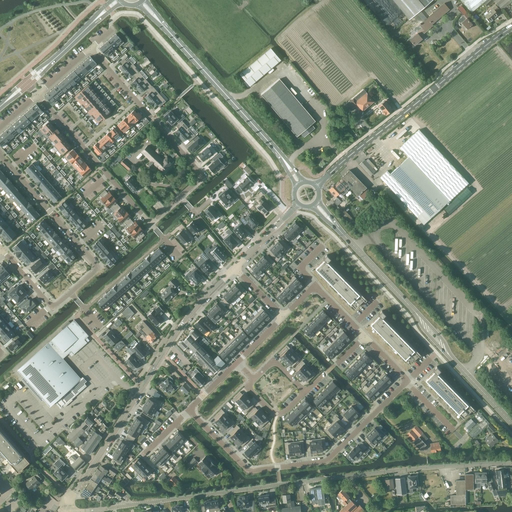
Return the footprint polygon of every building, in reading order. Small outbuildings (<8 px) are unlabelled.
[(422,28),(425,31),(433,25),(432,24),(449,9),(444,4),(424,21),(417,12),(431,0),(393,0),(410,19),(413,16),(420,23),(418,24),(419,25),(422,28)] [(511,0),(460,0),(471,13),(486,0),(493,0),(502,10),(511,1),(511,0)] [(495,12),(498,9),(495,5),(491,8),(492,9),(485,16),(490,22),(498,15),(495,12)] [(471,19),(466,13),(458,19),(467,29),(472,25),(469,21),(471,19)] [(422,28),(412,36),(413,37),(409,40),(414,46),(422,39),(420,36),(425,31),(422,28)] [(116,33),(112,37),(118,44),(120,46),(124,43),(116,33)] [(118,44),(112,37),(108,41),(114,48),(118,44)] [(114,48),(108,41),(104,44),(111,53),(115,49),(114,48)] [(104,44),(100,48),(107,57),(112,53),(111,53),(104,44)] [(271,47),(240,73),(250,85),(281,59),(271,47)] [(90,56),(86,60),(92,67),(97,64),(94,61),(95,61),(93,58),(92,59),(90,56)] [(123,73),(133,64),(126,57),(121,62),(123,64),(119,68),(123,73)] [(86,60),(82,64),(88,71),(92,67),(86,60)] [(82,64),(78,67),(84,74),(86,76),(90,73),(88,71),(82,64)] [(133,77),(140,72),(133,64),(123,73),(128,78),(131,75),(133,77)] [(78,67),(74,71),(80,78),(84,74),(78,67)] [(74,71),(70,74),(76,82),(77,82),(81,79),(80,78),(74,71)] [(146,79),(139,72),(140,72),(133,77),(136,80),(132,83),(136,88),(146,79)] [(70,74),(66,78),(72,85),(76,82),(70,74)] [(66,78),(62,82),(68,89),(72,85),(66,78)] [(311,124),(315,121),(280,78),(261,94),(296,136),(300,133),(303,137),(314,128),(311,124)] [(152,87),(146,79),(136,88),(140,93),(144,89),(146,92),(152,86),(152,87)] [(62,82),(57,85),(65,93),(69,90),(68,89),(62,82)] [(57,85),(53,89),(60,96),(61,97),(65,93),(57,85)] [(88,85),(82,91),(85,95),(91,89),(88,85)] [(149,102),(159,94),(152,86),(146,92),(148,94),(145,97),(149,102)] [(53,89),(49,92),(56,100),(60,96),(53,89)] [(91,89),(85,95),(88,98),(95,93),(91,89)] [(362,111),(373,102),(364,90),(344,106),(349,112),(357,105),(362,111)] [(82,91),(75,97),(78,100),(85,95),(82,91)] [(49,92),(45,96),(47,98),(47,99),(49,101),(51,103),(56,100),(49,92)] [(95,93),(88,98),(91,102),(98,96),(95,93)] [(160,106),(166,101),(159,94),(149,102),(154,107),(158,104),(160,106)] [(85,95),(78,100),(82,104),(88,98),(85,95)] [(98,96),(91,102),(95,106),(101,100),(98,96)] [(88,98),(82,104),(85,108),(91,102),(88,98)] [(378,107),(385,115),(392,109),(388,104),(390,102),(387,99),(378,107)] [(101,100),(95,106),(98,109),(104,104),(101,100)] [(91,102),(85,108),(88,111),(95,106),(91,102)] [(36,104),(32,107),(39,114),(43,111),(36,104)] [(104,104),(98,109),(101,113),(107,107),(104,104)] [(95,106),(88,111),(91,115),(98,109),(95,106)] [(32,107),(28,111),(35,119),(39,115),(39,114),(32,107)] [(107,107),(101,113),(105,118),(108,115),(107,114),(111,111),(107,107)] [(98,109),(91,115),(95,119),(101,113),(98,109)] [(134,110),(130,114),(136,121),(142,116),(138,112),(137,113),(134,110)] [(28,111),(24,114),(31,123),(35,119),(28,111)] [(176,120),(179,123),(185,118),(182,114),(180,117),(177,114),(175,116),(171,111),(169,113),(168,112),(165,115),(165,116),(164,117),(167,120),(168,120),(172,124),(176,120)] [(101,113),(95,119),(98,122),(101,119),(102,120),(105,118),(101,113)] [(31,123),(24,114),(20,118),(27,126),(31,123)] [(126,118),(132,125),(136,121),(130,114),(126,117),(126,118)] [(359,124),(353,117),(350,119),(355,125),(357,123),(358,125),(359,124)] [(20,118),(16,122),(22,129),(24,131),(28,127),(27,126),(20,118)] [(126,118),(122,121),(129,129),(128,128),(132,125),(126,118)] [(122,121),(118,125),(125,133),(129,129),(122,121)] [(182,121),(176,126),(179,129),(175,132),(179,137),(189,129),(182,121)] [(16,122),(12,125),(18,133),(22,129),(16,122)] [(49,122),(39,130),(43,134),(45,132),(46,132),(53,126),(52,126),(51,125),(49,122)] [(12,125),(8,129),(14,136),(15,138),(20,134),(18,133),(12,125)] [(53,126),(46,132),(49,136),(47,138),(57,129),(56,130),(55,129),(53,126)] [(115,130),(114,128),(110,132),(109,132),(116,139),(120,136),(121,137),(124,135),(117,128),(115,130)] [(8,129),(4,132),(10,140),(14,136),(8,129)] [(57,129),(47,138),(51,142),(61,134),(60,133),(59,132),(57,129)] [(189,129),(179,137),(183,142),(187,138),(190,141),(195,136),(189,129)] [(423,224),(468,183),(420,131),(400,149),(408,157),(390,174),(387,171),(380,177),(423,224)] [(4,132),(0,135),(0,136),(6,143),(10,140),(4,132)] [(109,132),(105,135),(112,143),(116,139),(109,132)] [(61,134),(51,142),(53,141),(56,144),(54,146),(54,147),(64,138),(62,135),(60,134),(61,134)] [(105,136),(101,139),(109,147),(108,146),(112,143),(105,135),(105,136)] [(193,140),(195,142),(188,148),(191,150),(192,150),(193,152),(198,148),(199,148),(202,146),(201,145),(203,144),(198,139),(200,138),(197,136),(193,140)] [(64,138),(54,147),(58,151),(67,142),(65,140),(64,140),(63,139),(64,138)] [(101,139),(97,143),(104,151),(109,147),(101,139)] [(67,142),(58,151),(61,155),(70,147),(71,147),(68,144),(67,143),(67,142)] [(97,143),(93,146),(96,149),(94,151),(98,155),(99,154),(100,155),(104,151),(97,143)] [(203,152),(199,155),(203,160),(208,157),(210,160),(218,153),(210,144),(202,150),(203,152)] [(169,166),(163,160),(148,146),(141,152),(151,161),(148,165),(150,168),(154,164),(163,173),(169,166)] [(73,149),(64,157),(68,161),(77,153),(73,149)] [(212,159),(214,162),(212,163),(208,167),(213,173),(214,173),(220,167),(221,169),(225,166),(219,159),(223,156),(220,152),(212,159)] [(77,153),(68,161),(71,165),(80,157),(77,153)] [(167,156),(163,160),(169,166),(174,161),(171,158),(170,159),(167,156)] [(80,157),(71,165),(75,170),(84,162),(80,157)] [(120,163),(129,170),(132,167),(124,159),(120,163)] [(359,164),(370,176),(375,171),(364,159),(359,164)] [(88,166),(84,162),(75,170),(76,169),(79,173),(78,173),(78,174),(88,166)] [(32,163),(25,170),(29,174),(36,167),(32,163)] [(88,166),(78,174),(82,178),(86,174),(87,175),(90,172),(90,171),(91,170),(88,166)] [(36,167),(29,174),(32,178),(39,171),(36,167)] [(341,178),(334,185),(341,192),(343,194),(347,190),(345,188),(348,185),(358,195),(366,187),(349,170),(341,178)] [(43,176),(39,171),(32,178),(36,182),(43,176)] [(39,186),(47,180),(43,176),(36,182),(39,186)] [(132,176),(125,182),(133,192),(140,186),(132,176)] [(238,186),(236,188),(240,192),(242,190),(244,191),(247,188),(250,185),(253,182),(248,176),(247,177),(244,180),(242,182),(239,185),(238,185),(238,186)] [(7,178),(0,184),(4,189),(11,182),(7,178)] [(47,180),(39,186),(43,190),(50,184),(47,180)] [(11,182),(4,189),(7,193),(14,186),(11,183),(11,182)] [(50,184),(43,190),(47,194),(54,188),(50,184)] [(341,192),(334,185),(329,190),(335,197),(336,196),(337,198),(334,200),(338,204),(341,202),(338,198),(339,196),(338,195),(341,192)] [(14,186),(7,193),(11,197),(18,190),(14,186)] [(54,188),(47,194),(50,198),(57,192),(54,188)] [(18,190),(11,197),(14,201),(22,195),(18,190)] [(100,201),(104,205),(113,197),(109,192),(108,193),(105,190),(100,195),(102,198),(101,199),(102,199),(100,201)] [(230,190),(227,193),(226,191),(224,193),(223,193),(222,193),(219,195),(220,196),(219,196),(221,198),(220,199),(223,202),(224,202),(226,205),(230,202),(231,204),(235,201),(234,201),(237,198),(230,190)] [(57,192),(50,198),(54,202),(61,196),(57,192)] [(22,195),(14,201),(18,205),(25,199),(22,195)] [(113,197),(104,205),(107,209),(109,208),(110,208),(110,207),(113,210),(118,205),(116,203),(117,201),(113,197)] [(25,199),(18,205),(21,209),(29,203),(29,202),(25,199)] [(261,204),(258,208),(261,211),(262,210),(265,213),(270,208),(264,201),(261,199),(259,201),(261,204)] [(65,200),(58,207),(61,211),(68,205),(65,200)] [(29,203),(21,209),(25,213),(33,207),(29,203)] [(68,205),(61,211),(65,215),(74,207),(70,203),(68,205)] [(118,205),(113,210),(115,213),(112,215),(117,220),(126,211),(122,207),(121,208),(118,205)] [(206,210),(205,211),(213,220),(218,215),(220,218),(223,215),(218,210),(216,212),(210,206),(209,208),(208,207),(206,209),(206,210)] [(33,207),(25,213),(29,217),(36,211),(32,207),(33,207)] [(74,207),(65,215),(68,219),(76,213),(72,209),(74,207)] [(36,211),(29,217),(32,221),(40,215),(36,211)] [(126,211),(117,220),(119,218),(123,223),(123,222),(126,225),(131,220),(129,217),(130,216),(126,211)] [(76,213),(68,219),(68,220),(69,219),(72,223),(79,217),(76,213)] [(243,217),(240,220),(245,225),(248,223),(253,229),(255,227),(255,226),(258,224),(255,221),(255,220),(253,217),(252,218),(249,214),(244,218),(243,217)] [(79,217),(72,223),(76,227),(85,219),(83,221),(79,217)] [(43,219),(36,226),(40,230),(47,223),(43,219)] [(85,219),(76,227),(79,232),(88,224),(85,219)] [(131,220),(126,225),(128,228),(127,228),(128,229),(126,230),(130,235),(139,226),(135,222),(134,223),(131,220)] [(193,221),(186,226),(187,227),(187,226),(194,234),(193,234),(199,229),(201,232),(205,229),(199,221),(195,224),(192,221),(193,221)] [(1,233),(9,226),(5,222),(0,226),(0,231),(1,233)] [(241,222),(233,229),(234,230),(242,239),(244,237),(244,238),(248,235),(243,229),(245,227),(241,222)] [(293,225),(291,226),(299,235),(300,235),(299,234),(303,230),(300,227),(301,226),(297,222),(296,224),(294,222),(292,224),(293,225)] [(47,223),(40,230),(43,234),(51,228),(47,223)] [(12,230),(9,226),(1,233),(5,237),(12,230)] [(139,226),(130,235),(132,233),(136,238),(137,237),(139,240),(145,235),(142,232),(143,231),(139,226)] [(291,226),(287,230),(296,239),(299,235),(291,226)] [(43,234),(42,236),(45,240),(54,232),(51,228),(43,234)] [(191,241),(194,238),(185,228),(183,231),(182,230),(176,235),(176,236),(184,244),(183,244),(184,244),(190,239),(191,241)] [(229,234),(224,239),(225,240),(224,240),(226,242),(225,243),(228,246),(229,245),(232,249),(234,247),(234,248),(238,245),(237,244),(238,243),(231,236),(234,234),(229,229),(227,231),(229,234)] [(8,241),(16,235),(12,230),(5,237),(8,241)] [(285,231),(282,233),(286,237),(285,238),(288,241),(289,240),(291,242),(291,241),(292,243),(296,239),(287,230),(285,232),(285,231)] [(54,232),(45,240),(49,244),(58,236),(54,231),(54,232)] [(58,236),(49,244),(52,248),(54,246),(61,240),(58,236)] [(101,238),(92,246),(95,250),(105,242),(101,238)] [(61,240),(54,246),(58,250),(65,244),(61,240)] [(276,243),(274,245),(283,255),(287,251),(288,251),(291,248),(282,240),(280,243),(279,241),(277,243),(276,243)] [(24,245),(21,241),(13,247),(17,252),(24,245)] [(105,242),(95,250),(99,254),(106,248),(103,244),(105,242)] [(65,244),(58,250),(61,254),(69,248),(65,244)] [(21,256),(28,249),(24,245),(17,252),(16,253),(19,257),(21,256)] [(271,251),(269,253),(277,262),(280,259),(279,259),(283,255),(274,245),(272,248),(270,250),(271,251)] [(226,256),(217,247),(213,251),(211,249),(206,254),(212,261),(215,258),(219,262),(226,256)] [(61,254),(60,256),(63,260),(72,252),(69,248),(61,254)] [(106,248),(99,254),(102,258),(103,258),(112,250),(110,251),(106,248)] [(159,248),(154,252),(160,259),(165,255),(159,248)] [(24,260),(32,253),(28,249),(21,256),(24,260)] [(112,250),(103,258),(106,262),(115,254),(112,250)] [(28,264),(37,256),(33,251),(32,253),(24,260),(28,264)] [(72,252),(63,260),(65,259),(69,263),(71,261),(72,263),(75,260),(74,258),(76,256),(72,252)] [(160,259),(154,252),(149,256),(156,263),(160,259)] [(203,258),(199,261),(201,264),(200,266),(202,268),(201,269),(204,272),(205,271),(208,274),(211,271),(211,270),(213,268),(208,263),(210,260),(203,252),(200,255),(203,258)] [(119,258),(115,254),(106,262),(110,266),(119,258)] [(261,259),(260,261),(267,268),(271,265),(273,266),(276,263),(267,255),(265,258),(263,256),(261,258),(261,259)] [(331,259),(327,255),(323,258),(324,260),(316,268),(355,308),(363,300),(365,302),(367,300),(329,261),(331,259)] [(149,256),(144,260),(151,268),(156,263),(149,256)] [(45,266),(40,260),(40,259),(38,257),(34,261),(36,263),(31,267),(36,273),(45,266)] [(144,261),(140,265),(147,273),(146,272),(151,268),(144,260),(144,261)] [(260,261),(256,264),(263,272),(267,268),(260,261)] [(52,262),(47,267),(51,271),(56,266),(52,262)] [(253,269),(250,272),(258,280),(261,278),(260,276),(263,272),(256,264),(254,266),(253,265),(251,268),(253,269)] [(9,274),(1,265),(0,265),(0,272),(4,278),(9,274)] [(140,265),(135,269),(142,277),(147,273),(140,265)] [(202,278),(199,275),(201,272),(196,267),(190,273),(191,274),(189,276),(198,285),(202,281),(201,280),(202,278)] [(142,277),(135,269),(131,273),(130,272),(137,280),(141,276),(142,277)] [(53,276),(48,270),(40,278),(42,280),(45,283),(53,276)] [(130,272),(125,277),(132,284),(137,280),(130,272)] [(294,276),(290,280),(299,289),(301,287),(301,288),(304,286),(294,276)] [(125,277),(121,281),(127,288),(132,284),(125,277)] [(174,288),(177,285),(172,279),(169,282),(171,285),(166,289),(167,290),(160,295),(166,302),(176,293),(173,289),(174,288)] [(291,281),(288,285),(295,293),(299,289),(290,280),(291,281)] [(116,285),(123,294),(124,293),(123,292),(127,288),(121,281),(116,285)] [(234,284),(232,287),(233,287),(231,289),(239,297),(243,293),(244,295),(247,292),(239,283),(236,286),(234,284)] [(12,288),(7,292),(9,294),(10,294),(14,298),(24,289),(21,286),(20,286),(19,285),(14,290),(12,288)] [(116,285),(111,289),(119,298),(123,294),(116,285)] [(288,285),(284,289),(291,297),(295,293),(288,285)] [(24,289),(14,298),(17,302),(15,304),(18,306),(24,301),(22,299),(27,294),(26,293),(27,292),(24,289)] [(111,290),(107,294),(113,301),(118,297),(118,298),(119,298),(111,289),(111,290)] [(231,289),(227,293),(235,301),(239,297),(231,289)] [(284,289),(280,293),(287,300),(291,297),(284,289)] [(221,300),(230,309),(233,306),(231,304),(235,300),(235,301),(227,293),(225,294),(222,296),(224,298),(221,300)] [(280,293),(276,297),(279,300),(278,300),(281,303),(281,302),(284,305),(286,303),(286,302),(287,300),(280,293)] [(107,294),(102,298),(108,305),(113,301),(107,294)] [(27,312),(32,307),(32,308),(35,306),(35,305),(36,304),(33,301),(32,302),(30,300),(29,300),(27,298),(24,301),(18,306),(21,309),(23,308),(27,312)] [(102,298),(97,302),(103,309),(108,305),(102,298)] [(214,305),(212,307),(221,317),(225,313),(226,313),(228,310),(220,302),(218,305),(217,304),(215,305),(214,305)] [(158,315),(163,311),(158,305),(153,310),(153,309),(146,315),(155,325),(162,319),(158,315)] [(129,306),(122,312),(128,318),(134,312),(129,306)] [(207,315),(215,324),(218,321),(217,321),(221,317),(212,307),(210,310),(208,312),(209,313),(207,315)] [(262,309),(258,312),(266,321),(268,319),(269,320),(271,318),(268,315),(269,314),(266,312),(262,309)] [(320,313),(319,315),(326,322),(330,318),(322,310),(320,312),(320,313)] [(386,315),(382,310),(378,314),(379,316),(371,324),(410,364),(418,356),(420,357),(422,356),(384,317),(386,315)] [(258,312),(254,316),(254,317),(262,325),(266,321),(258,312)] [(138,315),(131,321),(150,342),(157,336),(138,315)] [(319,315),(315,318),(323,326),(326,322),(319,315)] [(254,317),(251,320),(259,329),(262,325),(254,317)] [(201,318),(195,325),(204,334),(208,330),(209,332),(214,327),(207,319),(204,322),(201,318)] [(315,318),(311,322),(319,330),(323,326),(315,318)] [(119,319),(114,324),(117,327),(122,323),(119,319)] [(74,320),(48,343),(63,359),(69,353),(70,355),(73,353),(74,354),(87,342),(86,341),(88,339),(87,337),(89,336),(74,320)] [(246,323),(255,332),(259,329),(251,320),(247,324),(246,323)] [(311,322),(307,326),(315,334),(319,330),(311,322)] [(12,328),(8,323),(0,330),(0,332),(3,336),(10,329),(12,328)] [(246,323),(242,327),(252,337),(254,335),(253,334),(255,332),(246,323)] [(305,327),(303,329),(303,330),(305,332),(305,333),(307,335),(308,335),(311,338),(315,334),(307,326),(306,328),(305,327)] [(5,342),(14,334),(10,329),(3,336),(4,338),(3,339),(5,342)] [(241,329),(237,333),(246,342),(247,340),(248,341),(250,338),(241,329)] [(190,333),(189,334),(194,339),(199,335),(193,330),(192,330),(190,331),(190,332),(190,333)] [(110,331),(103,337),(111,345),(118,339),(110,331)] [(343,331),(339,335),(346,342),(348,341),(349,341),(351,339),(343,331)] [(233,337),(242,345),(246,342),(237,333),(238,334),(234,338),(233,337)] [(24,340),(19,334),(15,338),(16,339),(14,341),(15,342),(11,345),(12,346),(11,347),(13,349),(14,348),(15,349),(19,346),(20,347),(23,344),(22,342),(23,342),(23,341),(24,340)] [(183,340),(188,346),(200,358),(197,361),(201,365),(204,363),(214,373),(222,365),(225,363),(218,355),(213,359),(194,339),(189,334),(189,335),(183,341),(183,340)] [(339,335),(335,339),(342,346),(346,342),(339,335)] [(233,337),(229,341),(238,349),(242,345),(233,337)] [(335,339),(331,343),(339,350),(342,346),(335,339)] [(121,340),(114,347),(118,351),(125,344),(121,340)] [(178,344),(183,350),(184,350),(184,351),(186,351),(187,349),(187,348),(186,347),(188,346),(183,340),(182,340),(182,341),(180,341),(178,343),(178,344)] [(229,341),(226,345),(234,353),(238,349),(229,341)] [(63,359),(48,343),(18,370),(19,370),(25,376),(21,379),(41,402),(45,399),(50,405),(50,406),(55,402),(60,409),(63,406),(64,407),(73,400),(72,399),(87,386),(84,383),(87,381),(83,377),(80,379),(63,359)] [(147,353),(144,350),(145,349),(142,346),(141,347),(138,343),(137,343),(132,348),(131,347),(129,349),(133,353),(135,351),(142,358),(141,358),(142,358),(147,353)] [(339,350),(331,343),(328,346),(327,346),(335,354),(339,350)] [(226,345),(222,348),(230,357),(234,353),(226,345)] [(287,345),(279,354),(281,356),(280,357),(282,359),(281,359),(284,362),(293,352),(289,348),(290,348),(287,345)] [(327,346),(323,350),(331,358),(334,356),(333,355),(335,354),(327,346)] [(222,348),(218,352),(227,361),(229,359),(229,358),(230,357),(222,348)] [(293,352),(284,362),(286,364),(287,364),(288,366),(289,365),(292,367),(300,359),(298,356),(297,356),(293,352)] [(362,355),(361,357),(368,364),(372,360),(364,352),(362,355)] [(136,361),(134,358),(134,359),(131,355),(125,360),(125,361),(126,361),(126,362),(128,364),(130,366),(132,369),(133,368),(133,369),(133,370),(134,370),(139,364),(136,361)] [(361,357),(357,361),(364,368),(368,364),(361,357)] [(302,361),(294,369),(296,371),(295,373),(297,374),(297,375),(299,377),(308,368),(305,364),(305,363),(302,361)] [(357,361),(353,365),(360,372),(364,368),(357,361)] [(353,365),(349,368),(356,376),(360,372),(353,365)] [(433,370),(434,371),(426,380),(463,418),(472,410),(473,411),(475,410),(439,373),(441,370),(437,366),(433,370)] [(196,374),(192,377),(193,378),(192,379),(195,382),(196,381),(200,386),(200,385),(202,386),(204,384),(204,382),(201,378),(203,376),(203,377),(204,376),(196,368),(193,371),(196,374)] [(308,368),(299,377),(301,380),(302,379),(304,381),(305,380),(307,382),(316,374),(313,371),(312,372),(308,368)] [(347,369),(345,372),(347,374),(346,375),(349,378),(350,377),(352,380),(356,376),(349,368),(348,370),(347,369)] [(380,376),(388,384),(389,383),(390,384),(392,381),(390,379),(390,378),(388,375),(387,376),(384,372),(380,376)] [(167,378),(163,382),(162,381),(161,381),(160,383),(160,384),(160,385),(167,392),(169,389),(171,392),(174,389),(172,387),(174,385),(171,382),(173,380),(170,376),(168,378),(167,378)] [(380,376),(380,377),(381,378),(378,382),(384,388),(388,384),(380,376)] [(341,390),(332,381),(330,383),(330,384),(329,386),(337,394),(341,390)] [(374,386),(372,384),(380,392),(384,388),(378,382),(374,386)] [(190,389),(184,383),(180,387),(186,393),(190,389)] [(368,388),(376,396),(380,392),(372,384),(368,388)] [(329,386),(325,389),(331,396),(335,392),(336,394),(337,394),(329,386)] [(374,397),(376,396),(368,388),(364,392),(373,400),(375,398),(374,397)] [(325,389),(321,393),(327,400),(331,396),(325,389)] [(240,392),(231,400),(234,403),(236,401),(240,405),(238,406),(239,406),(248,397),(246,395),(245,395),(243,393),(242,394),(240,392)] [(321,393),(317,397),(324,404),(323,403),(327,400),(321,393)] [(147,400),(145,403),(156,410),(159,406),(160,406),(162,403),(152,396),(150,399),(149,398),(147,401),(147,400)] [(250,399),(248,397),(239,406),(242,410),(242,411),(245,414),(253,405),(251,403),(252,402),(250,400),(250,399)] [(315,398),(312,400),(320,408),(324,404),(317,397),(315,399),(315,398)] [(303,402),(301,403),(309,412),(310,412),(309,411),(313,407),(304,399),(302,401),(303,402)] [(144,409),(142,412),(152,419),(154,415),(153,415),(156,410),(145,403),(143,406),(144,406),(142,409),(144,409)] [(301,403),(297,407),(306,416),(309,412),(301,403)] [(354,408),(352,406),(347,410),(356,418),(358,416),(358,415),(359,414),(358,413),(361,410),(356,405),(354,408)] [(258,410),(255,407),(247,415),(249,418),(251,417),(255,421),(263,412),(261,410),(260,410),(259,409),(258,410)] [(297,407),(293,411),(302,419),(306,416),(297,407)] [(216,424),(219,426),(228,417),(224,413),(225,412),(222,410),(213,418),(216,420),(215,421),(217,423),(216,424)] [(343,419),(347,423),(350,421),(351,422),(353,420),(353,421),(356,418),(347,410),(343,414),(345,416),(343,419)] [(293,411),(289,415),(298,423),(302,419),(293,411)] [(479,411),(462,426),(473,438),(489,423),(479,411)] [(266,415),(263,412),(255,421),(259,425),(257,426),(260,429),(268,421),(266,418),(267,417),(265,415),(266,415)] [(298,423),(289,415),(288,416),(287,416),(285,418),(293,426),(297,423),(298,423)] [(90,426),(91,426),(94,422),(88,416),(84,421),(90,426)] [(97,427),(103,432),(107,427),(102,422),(103,421),(98,416),(95,419),(99,424),(97,427)] [(135,421),(133,423),(143,429),(146,424),(148,425),(150,422),(140,416),(138,419),(136,417),(134,420),(135,421)] [(221,428),(223,430),(224,429),(227,431),(235,423),(232,420),(232,421),(228,417),(219,426),(221,428)] [(342,431),(344,429),(343,428),(346,425),(337,417),(335,419),(335,420),(331,424),(340,433),(343,431),(342,431)] [(83,420),(66,436),(78,446),(83,441),(79,437),(87,428),(90,426),(84,421),(83,420)] [(133,423),(131,427),(140,433),(143,429),(133,423)] [(337,435),(338,436),(340,433),(331,424),(327,428),(326,428),(324,430),(332,439),(335,436),(336,437),(337,435)] [(486,428),(491,433),(495,429),(490,424),(486,428)] [(232,439),(231,439),(234,441),(243,432),(239,428),(240,428),(237,425),(229,433),(231,436),(230,437),(232,439)] [(423,442),(427,438),(416,426),(412,430),(419,437),(418,437),(411,430),(407,434),(414,441),(413,442),(420,449),(426,444),(423,442)] [(129,429),(127,432),(129,433),(127,436),(134,440),(139,433),(140,434),(140,433),(131,427),(129,429)] [(384,438),(386,435),(378,427),(376,429),(375,428),(373,430),(372,429),(370,432),(379,441),(383,437),(384,438)] [(0,450),(1,451),(0,451),(0,455),(3,459),(5,458),(18,472),(30,462),(13,442),(0,428),(0,450)] [(92,430),(90,433),(91,435),(99,440),(102,437),(94,431),(92,430)] [(176,435),(174,436),(182,444),(186,440),(177,432),(175,434),(176,435)] [(250,438),(248,436),(247,436),(243,432),(234,441),(236,444),(237,443),(238,445),(239,444),(242,447),(250,438)] [(375,445),(379,441),(370,432),(368,434),(366,436),(367,437),(365,440),(373,448),(376,445),(375,445)] [(485,440),(491,447),(498,440),(492,434),(485,440)] [(89,435),(88,437),(97,444),(99,440),(91,435),(90,436),(89,435)] [(174,436),(170,440),(178,448),(182,444),(174,436)] [(88,440),(87,441),(94,447),(97,444),(88,437),(87,439),(88,440)] [(325,437),(321,438),(315,439),(317,452),(320,452),(320,451),(323,451),(322,450),(326,449),(325,437)] [(120,444),(119,446),(128,452),(131,448),(133,449),(135,445),(125,439),(123,442),(121,441),(119,444),(120,444)] [(306,440),(307,452),(311,451),(311,453),(313,452),(314,453),(317,452),(315,439),(310,440),(310,439),(306,440)] [(168,441),(165,443),(174,452),(178,448),(170,440),(168,442),(168,441)] [(303,440),(299,441),(294,442),(295,455),(299,455),(299,454),(301,454),(301,452),(305,452),(303,440)] [(86,442),(84,445),(92,450),(94,448),(94,447),(87,441),(86,442)] [(247,445),(249,447),(245,452),(250,457),(260,447),(255,442),(253,443),(251,441),(247,445)] [(284,443),(286,454),(289,454),(289,455),(292,455),(292,456),(295,455),(294,442),(288,443),(288,442),(284,443)] [(357,460),(364,454),(365,455),(369,450),(362,442),(358,446),(357,445),(355,447),(354,447),(351,451),(349,453),(350,454),(347,457),(352,462),(355,458),(357,460)] [(430,446),(431,452),(440,450),(439,444),(439,442),(430,444),(430,446)] [(84,445),(82,448),(90,454),(92,450),(84,445)] [(119,446),(116,451),(125,457),(124,456),(127,452),(128,453),(128,452),(119,446)] [(160,450),(159,451),(167,460),(171,456),(163,447),(162,447),(160,449),(160,450)] [(114,452),(112,455),(114,456),(112,460),(120,465),(125,457),(116,451),(114,453),(114,452)] [(159,451),(155,455),(163,463),(167,460),(159,451)] [(71,464),(77,470),(85,462),(79,456),(77,458),(73,455),(70,458),(74,462),(71,464)] [(153,456),(150,458),(159,467),(163,463),(155,455),(153,457),(153,456)] [(215,466),(216,466),(210,460),(210,461),(205,456),(198,463),(203,467),(201,469),(206,475),(208,473),(212,477),(215,473),(216,474),(219,472),(218,471),(219,470),(215,466)] [(139,458),(131,466),(135,470),(142,463),(141,461),(141,460),(139,458)] [(64,465),(58,459),(54,464),(58,468),(54,473),(62,480),(67,474),(63,470),(64,469),(63,467),(64,465)] [(142,463),(135,470),(138,474),(137,475),(146,466),(142,463)] [(112,467),(111,467),(108,471),(115,475),(117,471),(118,470),(113,465),(112,467)] [(106,481),(105,481),(110,483),(112,480),(108,477),(107,478),(102,476),(104,474),(105,475),(108,470),(101,466),(99,469),(98,468),(94,473),(106,481)] [(146,466),(137,475),(141,479),(145,475),(146,477),(149,474),(148,473),(151,470),(148,467),(148,468),(146,466)] [(498,494),(498,496),(507,495),(506,487),(507,487),(505,477),(506,477),(505,469),(495,471),(496,478),(497,478),(498,488),(499,488),(499,490),(496,490),(496,491),(498,494)] [(40,479),(42,477),(38,472),(35,474),(37,476),(36,478),(34,476),(26,484),(31,490),(40,482),(37,480),(39,478),(40,479)] [(104,483),(105,481),(106,481),(94,473),(91,478),(98,482),(99,480),(104,483)] [(465,489),(473,489),(473,474),(465,474),(465,480),(456,480),(456,495),(450,495),(450,504),(466,504),(465,489)] [(168,482),(174,487),(180,482),(174,476),(168,482)] [(409,487),(406,488),(406,493),(413,492),(412,487),(417,487),(417,485),(418,485),(418,482),(417,482),(416,476),(408,477),(409,487)] [(406,493),(406,488),(404,477),(395,478),(397,494),(406,493)] [(384,479),(385,488),(395,487),(394,478),(384,479)] [(91,479),(88,483),(98,490),(100,488),(96,485),(98,483),(91,479)] [(88,483),(85,488),(92,492),(93,490),(97,492),(98,490),(88,483)] [(322,489),(322,487),(310,489),(311,500),(318,499),(319,505),(324,504),(324,499),(327,498),(325,489),(322,489)] [(92,492),(85,488),(80,495),(82,496),(93,497),(93,495),(91,493),(92,492)] [(338,494),(337,495),(337,497),(339,499),(341,499),(342,498),(344,501),(342,502),(345,506),(340,510),(340,511),(338,511),(361,511),(364,510),(359,504),(357,506),(351,500),(348,498),(349,496),(343,489),(338,494)] [(269,494),(258,496),(259,504),(261,503),(262,505),(267,504),(268,507),(276,506),(275,499),(269,499),(269,494)] [(282,508),(282,511),(300,511),(300,506),(294,507),(293,500),(290,501),(289,494),(282,495),(283,502),(287,501),(288,507),(282,508)] [(248,502),(247,496),(239,497),(240,500),(237,500),(238,505),(240,505),(241,508),(247,507),(247,509),(251,509),(251,511),(255,511),(254,500),(250,501),(248,502)] [(209,511),(216,511),(220,509),(218,507),(218,503),(218,501),(218,500),(204,502),(204,503),(204,505),(205,505),(205,506),(201,506),(201,511),(203,511),(206,510),(205,508),(209,508),(209,511)] [(34,510),(35,510),(39,506),(34,502),(30,507),(31,507),(34,510)]
